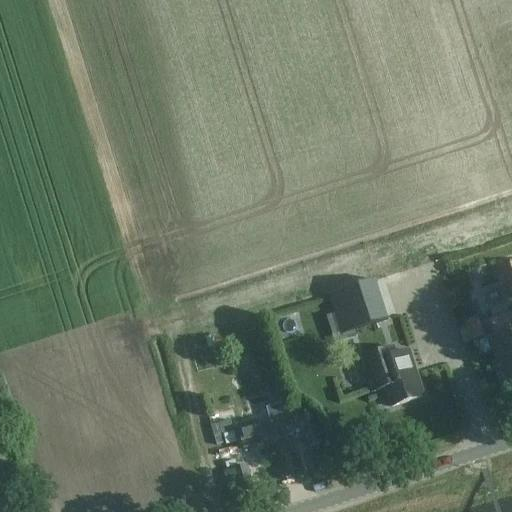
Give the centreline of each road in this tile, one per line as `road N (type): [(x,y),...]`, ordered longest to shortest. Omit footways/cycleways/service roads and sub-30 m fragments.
road 1 (track): [(216,511),(175,338),(141,296),(49,0)]
road 2 (tertiary): [(295,511),(511,442)]
